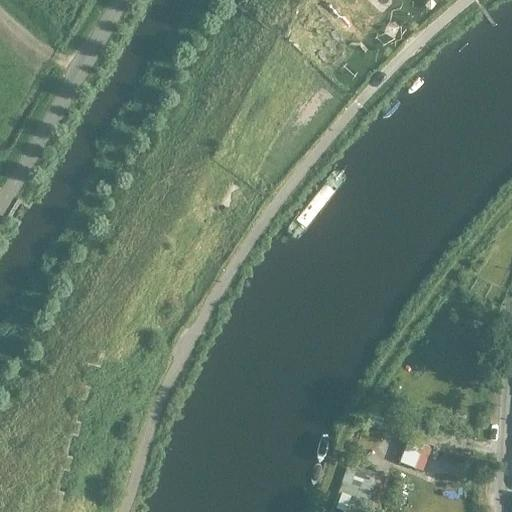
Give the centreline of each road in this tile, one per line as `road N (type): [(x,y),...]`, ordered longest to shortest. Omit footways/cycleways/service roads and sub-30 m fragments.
road 1 (residential): [(123,511),(185,347),(277,197),(373,86),(473,0)]
road 2 (tertiary): [(0,215),(125,0)]
